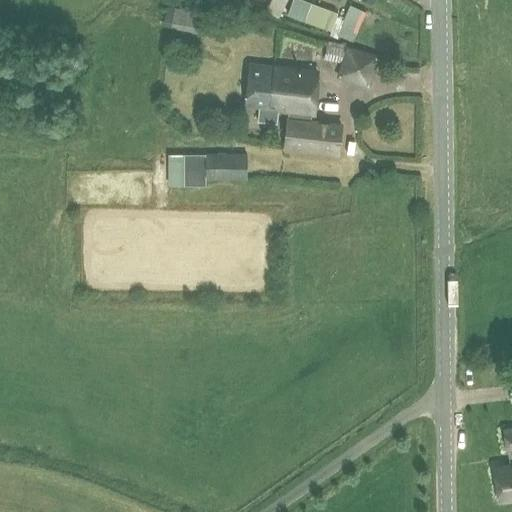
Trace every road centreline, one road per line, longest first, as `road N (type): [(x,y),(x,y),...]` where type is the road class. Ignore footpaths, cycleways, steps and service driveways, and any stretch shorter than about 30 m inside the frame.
road 1 (tertiary): [(446,388),(440,0)]
road 2 (unclassified): [(263,511),(446,388)]
road 3 (tertiary): [(447,511),(446,388)]
